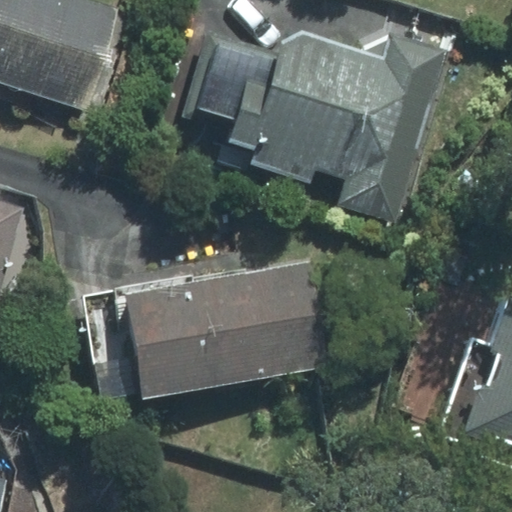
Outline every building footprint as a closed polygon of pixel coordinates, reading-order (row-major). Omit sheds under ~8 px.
[(0,0),(0,91),(86,115),(113,17),(50,0),(0,0)] [(230,89),(211,166),(304,189),(307,175),(332,181),(323,214),(395,232),(439,56),(367,38),(362,60),(268,36),(253,95),(230,89)] [(0,282),(17,214),(0,209),(0,282)] [(298,268),(81,311),(99,403),(123,398),(125,409),(319,370),(298,268)] [(511,304),(490,300),(479,351),(456,346),(434,451),(511,467),(511,304)]
